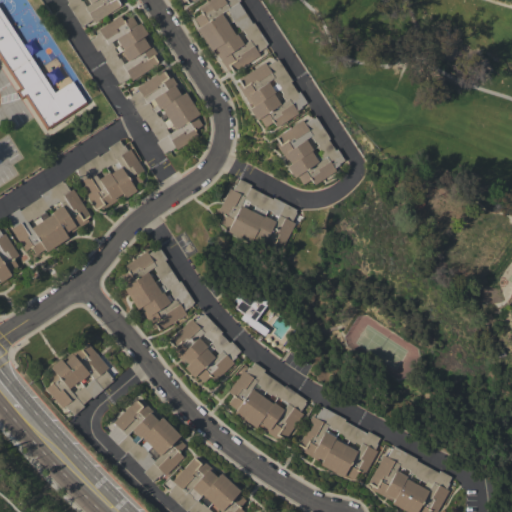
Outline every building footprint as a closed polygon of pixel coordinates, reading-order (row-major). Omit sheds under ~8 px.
[(80,25),(66,3),(68,2),(66,0),(119,0),(117,2),(120,6),(94,23),(92,19),(84,25),(83,24),(80,25)] [(253,22),(267,43),(265,45),(266,46),(257,52),(259,55),(232,72),(230,69),(227,71),(216,54),(218,52),(215,48),(211,51),(196,29),(199,27),(193,18),(201,13),(198,7),(208,0),(239,0),(237,2),(252,23),(253,22)] [(86,103),(46,130),(24,97),(20,100),(14,91),(19,88),(0,59),(0,10),(54,92),(71,81),(86,103)] [(131,80),(130,77),(121,82),(120,81),(118,83),(104,61),(106,60),(99,49),(96,51),(89,40),(95,36),(94,35),(99,32),(98,29),(120,15),(123,21),(131,16),(137,25),(140,23),(147,34),(143,37),(145,41),(148,40),(159,57),(155,59),(158,64),(131,80)] [(292,81),(290,82),(297,92),(299,91),(306,102),(301,105),(302,106),(296,110),(297,113),(276,127),(272,121),(264,126),(259,118),(256,120),(248,108),(253,106),(249,101),(247,102),(237,85),(240,83),(238,79),(264,62),(266,65),(274,59),(275,60),(277,59),(292,81)] [(168,72),(179,88),(177,90),(180,95),(185,92),(199,113),(195,115),(201,124),(194,129),(197,135),(176,149),(174,147),(169,150),(168,149),(163,153),(156,142),(158,140),(144,119),(142,120),(128,99),(130,97),(130,96),(138,90),(136,87),(162,70),(165,74),(168,72)] [(313,185),(310,179),(302,184),(296,175),(293,177),(286,166),(291,163),(287,158),(285,159),(274,143),(278,141),(275,137),(301,120),(303,123),(312,117),(312,118),(315,117),(329,138),(327,139),(334,150),(337,149),(344,159),(338,163),(339,164),(334,168),(335,170),(313,185)] [(118,198),(101,209),(99,206),(95,208),(78,182),(81,180),(76,172),(77,171),(75,169),(97,155),(98,156),(109,149),(107,147),(118,140),(123,148),(125,147),(127,150),(129,148),(143,170),(137,173),(143,182),(134,188),(136,190),(125,197),(122,193),(117,196),(118,198)] [(273,197),(296,209),(294,211),(295,212),(291,221),(294,223),(280,250),(273,247),(270,253),(261,248),(263,244),(252,238),(249,243),(227,231),(228,228),(219,223),(224,214),(217,210),(229,188),(232,190),(234,184),(236,185),(239,179),(250,185),(249,187),(272,199),(273,197)] [(25,250),(10,228),(12,227),(9,222),(10,221),(7,216),(18,208),(19,210),(41,196),(40,195),(61,181),(63,183),(64,182),(69,190),(72,188),(89,215),(83,220),(84,223),(71,231),(70,230),(65,233),(68,237),(46,251),(44,249),(35,254),(30,247),(25,250)] [(0,232),(1,234),(4,233),(18,255),(12,258),(17,266),(9,272),(10,275),(0,281),(0,232)] [(179,281),(193,302),(191,304),(191,305),(183,310),(185,314),(160,330),(157,326),(153,329),(142,312),(144,311),(141,306),(136,309),(122,287),(125,285),(119,276),(127,271),(124,265),(145,251),(147,253),(158,246),(166,259),(164,260),(178,281),(179,281)] [(263,335),(239,318),(242,314),(233,307),(236,302),(232,299),(243,284),(267,301),(254,320),(267,330),(263,335)] [(203,313),(221,332),(219,333),(228,343),(230,341),(239,350),(234,355),(235,356),(231,361),(233,362),(214,380),(209,375),(202,382),(195,375),(193,377),(184,367),(188,363),(184,359),(182,361),(168,347),(171,344),(168,340),(190,318),(193,321),(200,314),(201,315),(203,313)] [(61,408),(44,388),(49,384),(43,376),(52,369),(49,367),(59,358),(63,362),(67,359),(65,356),(79,345),(82,348),(87,344),(107,367),(104,370),(111,378),(110,378),(111,380),(92,397),(91,396),(81,404),(83,406),(73,415),(68,409),(67,410),(64,406),(61,408)] [(284,385),(305,400),(303,402),(305,403),(299,411),(302,414),(284,439),(280,436),(278,440),(261,428),(263,426),(258,423),(255,427),(234,412),(236,409),(227,403),(233,395),(227,391),(242,370),(244,372),(248,367),(249,367),(253,362),(264,370),(263,372),(283,387),(284,385)] [(182,457),(164,475),(162,473),(157,477),(156,476),(152,481),(143,471),(144,470),(126,452),(125,453),(107,435),(109,433),(108,432),(115,424),(112,422),(134,400),(137,403),(141,400),(155,414),(153,416),(157,420),(161,417),(179,435),(176,437),(184,445),(178,452),(182,457)] [(343,421),(366,433),(367,431),(378,437),(375,443),(377,444),(373,449),(376,451),(364,474),(358,470),(353,479),(344,474),(342,477),(320,464),(322,460),(317,457),(316,459),(298,449),(300,445),(296,443),(311,416),(314,418),(319,409),(320,409),(322,407),(344,419),(343,421)] [(415,460),(437,472),(438,470),(450,477),(447,483),(448,483),(445,489),(448,490),(435,511),(433,511),(429,510),(428,511),(406,511),(391,503),(394,499),(389,496),(387,498),(370,489),(372,484),(368,482),(383,455),(386,457),(392,445),(416,458),(415,460)] [(243,511),(189,511),(187,510),(186,511),(167,494),(168,492),(167,491),(169,489),(163,484),(168,478),(171,481),(192,458),(195,461),(199,457),(214,471),(212,473),(216,477),(219,473),(239,490),(237,493),(245,500),(238,507),(243,511)]
